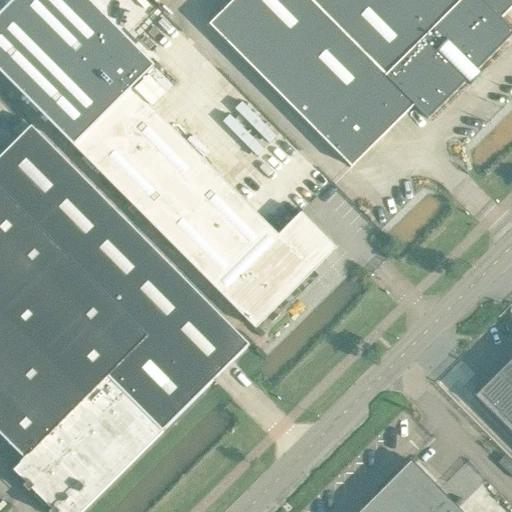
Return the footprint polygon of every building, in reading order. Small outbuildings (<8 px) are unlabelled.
[(278,235),(132,88),(155,65),(89,0),(13,0),(0,13),(0,71),(256,328),(279,305),(284,311),(319,276),(314,271),(337,248),(301,212),(278,235)] [(511,0),(233,0),(209,25),(352,168),(414,106),(428,120),(466,82),(471,86),(482,75),(478,70),(511,36),(511,28),(502,18),(511,7),(511,0)] [(13,131),(20,138),(0,157),(0,433),(37,471),(26,482),(56,511),(81,511),(249,346),(31,126),(30,128),(23,121),(13,131)] [(511,360),(476,396),(511,432),(511,360)] [(463,511),(411,460),(359,511),(463,511)]
